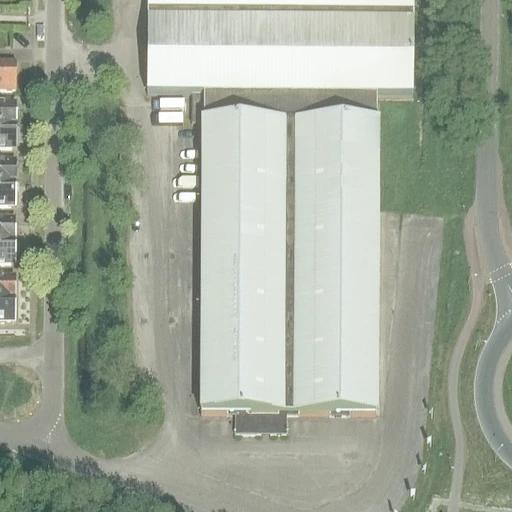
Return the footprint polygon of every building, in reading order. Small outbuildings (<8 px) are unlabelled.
[(147,0),(147,97),(191,98),(202,98),(202,127),(200,411),(200,418),(235,418),(235,438),(285,438),(286,418),(375,419),(377,128),(375,128),(375,99),(381,99),(412,100),(412,0),(147,0)] [(0,93),(16,94),(16,64),(0,64),(0,93)] [(202,127),(202,98),(191,98),(191,127),(199,127),(202,127)] [(0,128),(15,128),(15,105),(0,104),(0,128)] [(15,128),(0,128),(0,151),(15,152),(15,128)] [(0,186),(15,186),(15,163),(0,162),(0,186)] [(0,209),(15,210),(15,186),(0,186),(0,209)] [(0,243),(14,244),(14,220),(0,220),(0,243)] [(0,266),(14,267),(14,244),(0,243),(0,266)] [(0,301),(14,302),(14,278),(0,278),(0,301)] [(14,302),(0,301),(0,324),(14,325),(14,302)]
